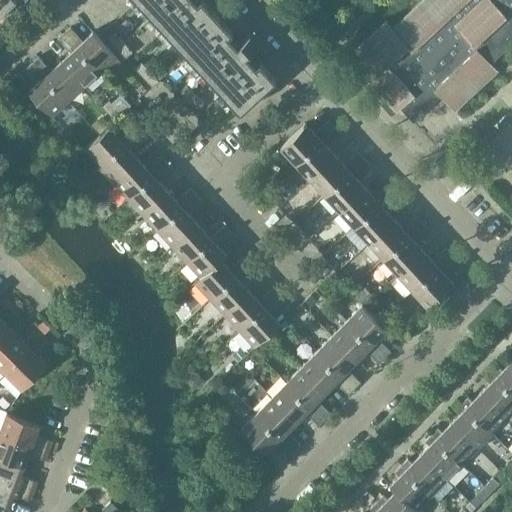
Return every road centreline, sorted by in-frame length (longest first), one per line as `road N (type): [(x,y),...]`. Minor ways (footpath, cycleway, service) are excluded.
road 1 (residential): [(267,511),(500,275)]
road 2 (residential): [(40,511),(93,363),(76,335),(0,262)]
road 3 (residential): [(500,275),(311,78)]
road 4 (residential): [(207,184),(311,78)]
road 5 (residential): [(296,281),(207,184)]
